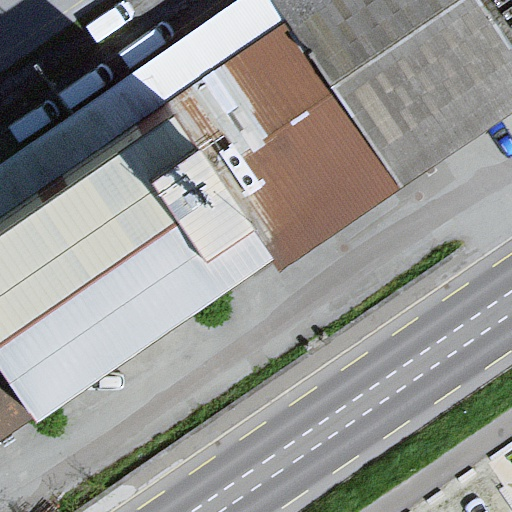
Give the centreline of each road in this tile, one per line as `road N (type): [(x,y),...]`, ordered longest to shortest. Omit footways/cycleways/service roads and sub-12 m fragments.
road 1 (primary): [(511,299),(200,511)]
road 2 (track): [(381,511),(511,421)]
